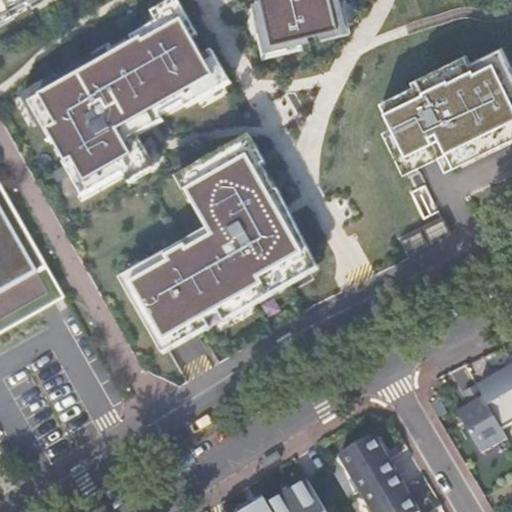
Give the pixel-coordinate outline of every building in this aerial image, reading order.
[(0,0),(0,34),(3,39),(9,36),(19,30),(27,26),(20,14),(44,0),(58,0),(62,6),(72,0),(0,0)] [(256,0),(261,25),(259,25),(265,51),(304,43),(302,37),(335,30),(348,27),(344,10),(341,0),(256,0)] [(70,161),(86,188),(116,171),(144,155),(128,128),(135,125),(131,117),(153,105),(156,111),(190,91),(194,97),(217,84),(202,57),(198,59),(184,35),(188,33),(173,6),(150,19),(153,25),(120,44),(93,59),(67,74),(82,100),(77,103),(66,84),(29,105),(43,129),(50,125),(70,161)] [(348,27),(335,30),(337,38),(357,33),(352,9),(344,10),(348,27)] [(153,25),(150,19),(117,38),(120,44),(153,25)] [(22,37),(19,30),(9,36),(13,43),(22,37)] [(67,74),(93,59),(89,53),(63,67),(67,74)] [(443,75),(435,79),(432,73),(408,84),(368,103),(382,132),(399,169),(427,155),(433,153),(437,162),(443,159),(504,130),(511,126),(511,86),(507,88),(490,53),(459,67),(443,75)] [(454,56),(443,61),(427,69),(406,79),(408,84),(432,73),(435,79),(443,75),(459,67),(454,56)] [(190,91),(156,111),(157,112),(159,117),(194,97),(190,91)] [(131,117),(135,125),(157,112),(156,111),(153,105),(131,117)] [(50,125),(43,129),(63,165),(70,161),(50,125)] [(443,159),(437,162),(440,168),(443,166),(507,136),(504,130),(443,159)] [(399,169),(382,132),(375,136),(392,172),(399,169)] [(129,277),(168,346),(197,330),(194,325),(251,293),(250,291),(262,284),(264,287),(298,268),(285,245),(281,247),(272,232),(277,230),(270,218),(274,215),(266,201),(262,203),(256,194),(249,182),(245,184),(240,175),(252,169),(239,146),(224,154),(206,164),(203,166),(206,170),(189,180),(186,176),(184,177),(166,187),(163,189),(183,223),(185,222),(197,242),(166,259),(162,254),(160,255),(139,267),(141,270),(131,276),(129,277)] [(202,158),(206,164),(224,154),(220,148),(202,158)] [(264,190),(252,169),(240,175),(245,184),(249,182),(256,194),(264,190)] [(162,180),(166,187),(184,177),(180,170),(162,180)] [(116,171),(86,188),(89,195),(120,178),(116,171)] [(0,182),(0,296),(49,268),(0,182)] [(421,228),(428,242),(446,233),(439,219),(421,228)] [(399,238),(406,253),(426,243),(419,229),(399,238)] [(285,245),(277,230),(272,232),(281,247),(285,245)] [(290,242),(285,245),(298,268),(264,287),(266,292),(306,271),(290,242)] [(128,269),(131,276),(141,270),(139,267),(160,255),(158,251),(128,269)] [(0,296),(0,332),(65,296),(49,268),(0,296)] [(420,511),(375,435),(340,455),(373,511),(420,511)] [(328,511),(309,480),(270,504),(267,498),(243,511),(328,511)]
